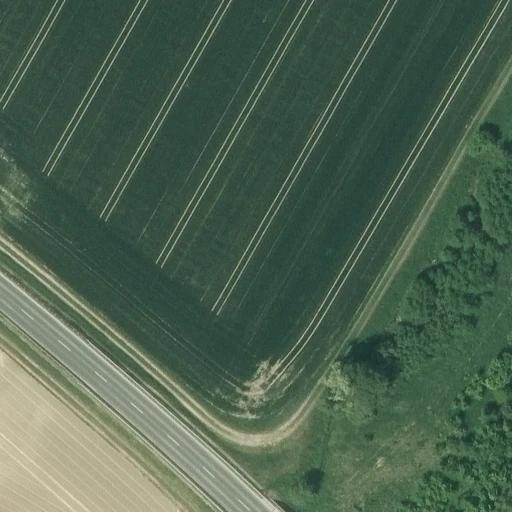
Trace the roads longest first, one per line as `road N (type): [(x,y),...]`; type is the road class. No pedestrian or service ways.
road 1 (track): [(0,241),(141,356),(187,375),(297,399),(317,393),(339,357)]
road 2 (track): [(511,63),(339,357)]
road 3 (track): [(0,333),(205,511)]
road 4 (secondary): [(126,397),(248,511)]
road 5 (secondary): [(126,397),(0,291)]
